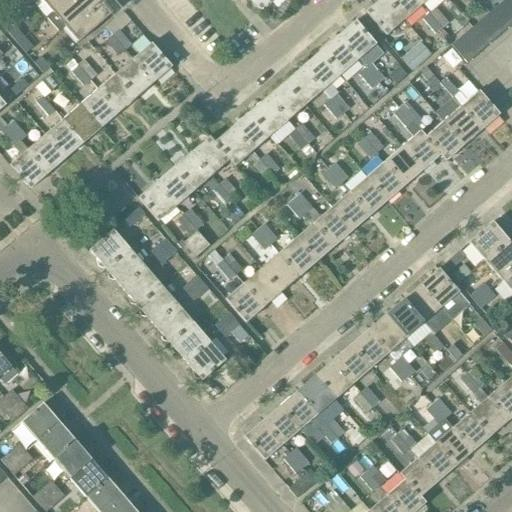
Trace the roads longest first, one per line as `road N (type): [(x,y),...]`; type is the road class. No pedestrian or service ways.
road 1 (residential): [(197,429),(511,159)]
road 2 (residential): [(197,429),(36,239)]
road 3 (residential): [(214,76),(238,76),(325,0)]
